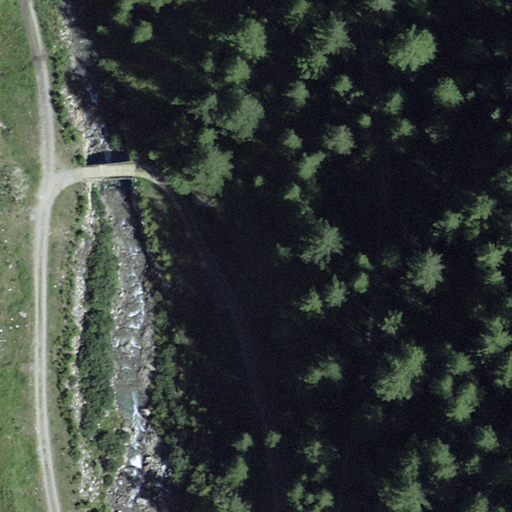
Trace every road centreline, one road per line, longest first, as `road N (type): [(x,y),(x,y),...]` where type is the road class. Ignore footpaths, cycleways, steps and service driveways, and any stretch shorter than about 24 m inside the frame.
road 1 (track): [(347,511),(346,436),(381,256),(387,58),(367,22),(367,0)]
road 2 (track): [(32,0),(50,123),(39,385),(56,511)]
road 3 (track): [(48,177),(135,174),(160,182),(229,309),(277,511)]
